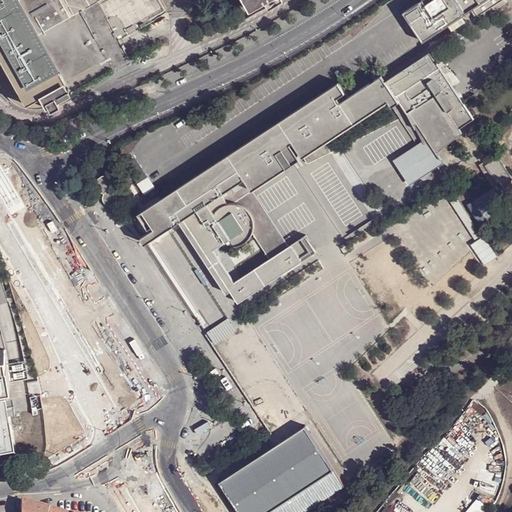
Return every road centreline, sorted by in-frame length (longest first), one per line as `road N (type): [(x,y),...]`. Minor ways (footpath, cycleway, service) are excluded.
road 1 (residential): [(0,177),(258,58),(355,0)]
road 2 (unknown): [(511,269),(386,387)]
road 3 (primary): [(511,374),(415,511)]
road 4 (track): [(511,371),(487,390),(511,445),(511,486),(491,511)]
road 5 (tertiary): [(0,223),(67,336)]
road 6 (residential): [(0,490),(39,482),(115,437)]
